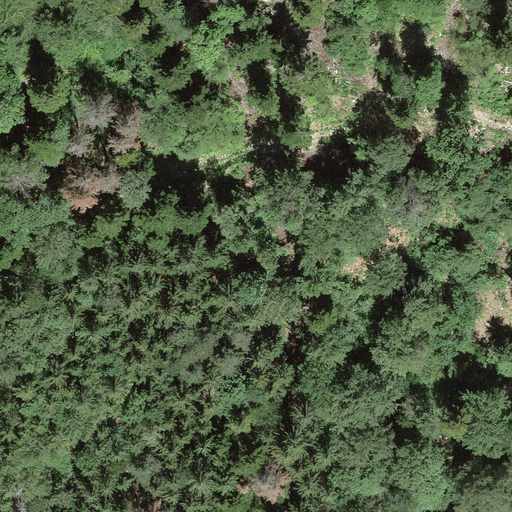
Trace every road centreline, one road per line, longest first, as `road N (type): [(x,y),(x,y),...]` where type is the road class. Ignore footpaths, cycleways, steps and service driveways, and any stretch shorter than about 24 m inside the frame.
road 1 (track): [(0,276),(77,215),(281,143),(441,112),(511,125)]
road 2 (track): [(349,511),(511,385)]
